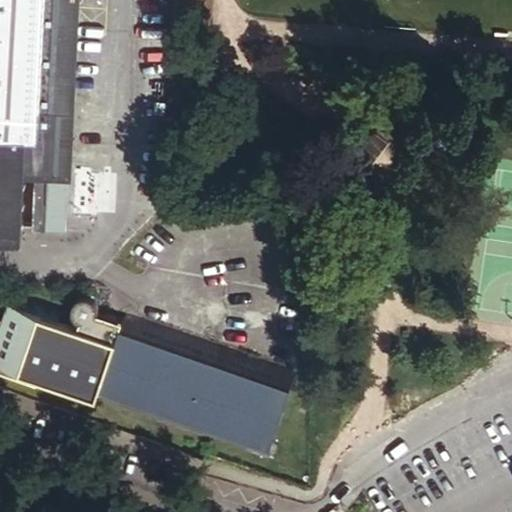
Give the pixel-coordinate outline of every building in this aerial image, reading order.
[(0,0),(0,225),(18,227),(20,168),(38,169),(40,128),(43,127),(48,0),(0,0)] [(78,0),(48,0),(43,127),(40,128),(38,169),(49,170),(70,170),(78,0)] [(243,89),(216,72),(208,83),(236,101),(243,89)] [(49,170),(38,169),(35,227),(48,228),(49,170)] [(98,176),(91,176),(89,204),(97,205),(98,176)] [(92,388),(118,314),(92,305),(93,301),(92,299),(92,296),(91,293),(90,291),(88,289),(86,287),(83,285),(80,284),(78,284),(74,284),(71,285),(69,286),(67,288),(65,291),(63,293),(62,296),(62,299),(62,301),(62,303),(63,307),(65,310),(67,312),(69,314),(72,315),(75,316),(73,322),(53,315),(56,306),(18,293),(15,302),(4,298),(0,309),(0,366),(31,378),(35,368),(92,388)] [(120,308),(118,314),(92,388),(90,394),(262,454),(292,368),(120,308)]
